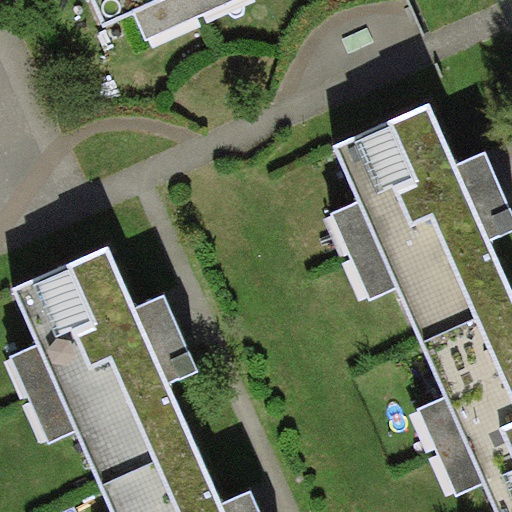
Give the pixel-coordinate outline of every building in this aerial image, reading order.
[(84,0),(105,43),(135,30),(147,55),(255,6),(252,0),(84,0)] [(421,349),(511,308),(511,292),(493,248),(511,239),(511,221),(485,161),(457,173),(431,112),(336,153),(359,206),(332,217),(370,306),(397,294),(421,349)] [(102,495),(196,453),(169,392),(199,378),(166,303),(137,316),(109,254),(14,297),(38,351),(11,362),(50,447),(75,436),(102,495)] [(511,511),(511,308),(421,349),(446,403),(419,415),(457,503),(486,491),(495,511),(511,511)] [(256,511),(251,499),(223,511),(196,453),(102,495),(109,511),(256,511)]
